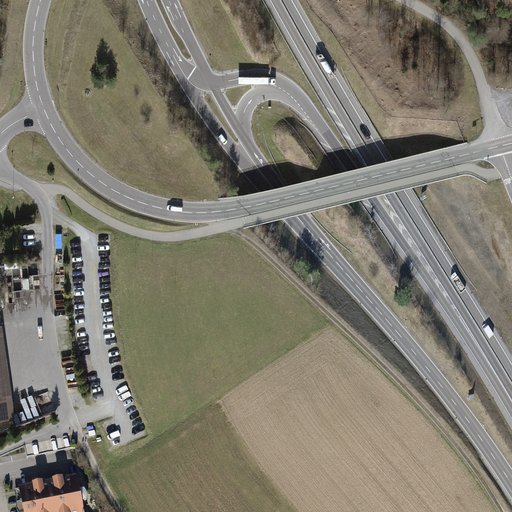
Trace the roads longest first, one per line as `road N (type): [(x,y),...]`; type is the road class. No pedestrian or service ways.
road 1 (trunk): [(208,0),(310,109),(511,407)]
road 2 (secondary): [(500,146),(232,209),(176,211),(97,179),(44,110)]
road 3 (trunk): [(276,0),(511,391)]
road 4 (trunk): [(511,371),(287,0)]
road 5 (track): [(219,211),(408,392),(499,511)]
road 6 (primary): [(511,484),(441,385),(268,182)]
road 7 (primary): [(148,0),(191,80),(268,182)]
road 8 (primary): [(268,182),(173,0)]
road 9 (track): [(500,146),(463,44),(447,24),(404,0)]
